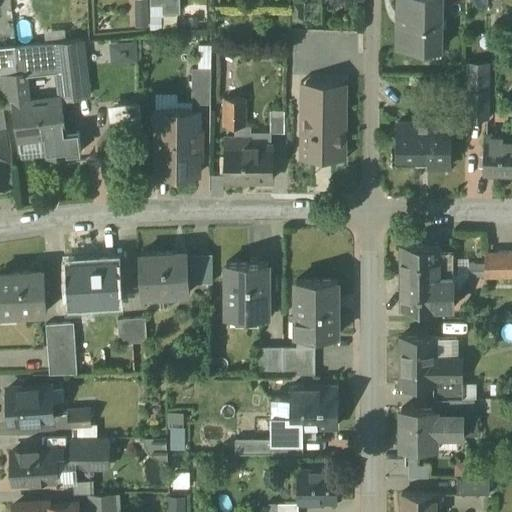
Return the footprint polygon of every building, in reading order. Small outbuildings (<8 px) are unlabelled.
[(180,0),(150,0),(151,6),(163,6),(163,14),(181,13),(180,0)] [(442,0),(400,0),(400,48),(442,49),(442,0)] [(83,40),(0,47),(0,70),(5,108),(15,106),(14,104),(62,99),(61,94),(89,90),(83,40)] [(489,63),(469,63),(469,90),(489,90),(489,63)] [(212,68),(193,68),(192,103),(211,104),(212,68)] [(342,82),(307,81),(306,157),(342,157),(342,82)] [(469,90),(468,118),(489,118),(489,90),(469,90)] [(62,99),(14,104),(15,106),(19,139),(39,137),(41,150),(48,149),(49,157),(67,154),(65,134),(66,133),(62,99)] [(246,99),(224,99),(224,126),(246,126),(246,99)] [(199,111),(157,111),(156,145),(158,145),(157,175),(199,175),(199,111)] [(285,111),(271,111),(271,133),(285,133),(285,111)] [(452,122),(399,121),(398,162),(400,162),(400,157),(430,157),(430,166),(452,166),(452,122)] [(4,133),(0,133),(0,158),(8,157),(4,133)] [(511,138),(504,139),(504,134),(487,133),(486,172),(509,173),(509,175),(511,174),(511,138)] [(251,137),(226,137),(226,180),(274,180),(274,146),(251,145),(251,137)] [(440,245),(401,245),(401,276),(454,276),(454,251),(453,251),(441,251),(441,245),(440,245)] [(188,251),(140,254),(143,296),(191,293),(188,251)] [(511,251),(486,252),(486,276),(511,275),(511,251)] [(117,260),(69,263),(71,304),(119,301),(117,260)] [(269,262),(227,262),(227,284),(229,284),(229,316),(269,315),(269,262)] [(45,270),(0,273),(0,314),(48,311),(45,270)] [(454,276),(401,276),(401,307),(441,307),(454,307),(454,276)] [(338,279),(297,279),(297,335),(338,335),(338,279)] [(146,317),(132,318),(134,342),(148,341),(146,317)] [(132,318),(118,319),(120,343),(134,342),(132,318)] [(75,322),(61,323),(62,346),(76,345),(75,322)] [(61,323),(47,324),(50,374),(78,373),(76,345),(62,346),(61,323)] [(435,335),(402,335),(402,385),(434,385),(435,385),(435,378),(435,358),(435,335)] [(284,346),(257,346),(257,374),(260,374),(278,374),(284,374),(284,346)] [(316,346),(284,346),(284,374),(316,374),(316,346)] [(463,357),(435,358),(435,378),(463,378),(463,357)] [(278,374),(260,374),(260,386),(278,386),(278,374)] [(463,378),(435,378),(435,385),(434,385),(434,398),(436,398),(463,398),(463,397),(463,378)] [(52,385),(8,388),(11,423),(54,420),(52,385)] [(338,386),(305,387),(305,385),(292,385),(292,396),(272,396),(272,438),(272,442),(304,442),(304,438),(317,438),(317,426),(338,425),(338,386)] [(463,398),(436,398),(436,408),(437,408),(437,412),(465,413),(475,413),(475,397),(463,397),(463,398)] [(91,408),(69,409),(70,426),(92,425),(91,408)] [(465,413),(437,412),(437,408),(436,408),(402,408),(402,447),(437,447),(437,434),(465,434),(465,413)] [(73,456),(65,457),(64,448),(56,449),(58,481),(78,480),(77,465),(109,465),(109,437),(73,437),(73,456)] [(272,438),(236,438),(236,453),(304,454),(304,442),(272,442),(272,438)] [(56,448),(12,451),(14,482),(41,481),(41,482),(58,481),(56,449),(56,448)] [(338,463),(296,465),(297,481),(296,501),(337,502),(335,481),(338,463)] [(490,475),(456,476),(458,494),(490,494),(490,475)] [(416,488),(397,491),(397,511),(436,511),(436,490),(416,488)] [(114,511),(113,493),(91,493),(91,511),(114,511)] [(51,501),(15,504),(15,511),(77,511),(77,503),(51,504),(51,501)] [(296,511),(296,501),(276,502),(275,511),(296,511)]
